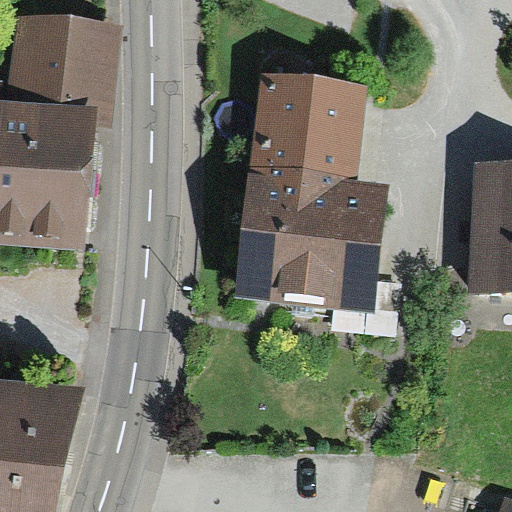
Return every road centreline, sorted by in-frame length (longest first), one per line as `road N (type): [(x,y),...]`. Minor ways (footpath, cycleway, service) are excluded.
road 1 (tertiary): [(100,511),(140,331),(151,0)]
road 2 (unknown): [(140,331),(0,314)]
